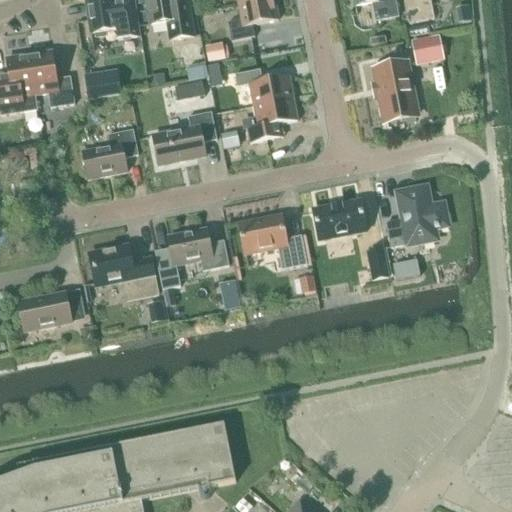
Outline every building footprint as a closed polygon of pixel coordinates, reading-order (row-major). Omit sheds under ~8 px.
[(113,0),(85,0),(91,37),(96,36),(98,39),(105,38),(106,34),(116,33),(118,43),(139,40),(133,0),(114,3),(113,0)] [(146,0),(151,28),(168,25),(170,43),(194,39),(187,0),(182,0),(174,1),(174,0),(146,0)] [(275,2),(274,0),(237,0),(239,9),(275,2)] [(353,0),(355,9),(372,6),(376,24),(399,19),(395,0),(353,0)] [(434,22),(430,0),(404,0),(409,27),(434,22)] [(241,20),(228,26),(231,45),(255,40),(253,28),(279,23),(275,2),(239,9),(241,20)] [(410,40),(429,36),(428,27),(408,31),(410,40)] [(385,39),(369,42),(371,50),(386,47),(385,39)] [(418,66),(442,61),(438,41),(414,46),(418,66)] [(209,66),(226,62),(223,46),(206,50),(209,66)] [(52,55),(30,58),(36,100),(49,99),(51,111),(75,107),(71,80),(56,82),(52,55)] [(0,77),(0,110),(1,119),(38,113),(36,100),(30,58),(7,62),(9,76),(0,77)] [(417,120),(406,66),(376,72),(382,105),(380,107),(382,117),(385,118),(386,126),(417,120)] [(219,68),(208,70),(210,80),(221,78),(219,68)] [(118,73),(86,78),(89,102),(121,98),(118,73)] [(249,88),(253,110),(294,102),(290,80),(262,85),(260,73),(236,78),(238,90),(249,88)] [(164,76),(148,79),(150,90),(166,87),(164,76)] [(203,85),(192,87),(194,101),(205,99),(203,85)] [(250,147),(274,142),(285,140),(282,127),(298,124),(294,102),(253,110),(255,120),(242,123),(244,134),(247,133),(250,147)] [(206,159),(204,146),(218,143),(212,115),(189,120),(191,132),(153,139),(159,169),(206,159)] [(108,138),(111,149),(83,155),(88,183),(128,175),(125,161),(139,158),(134,133),(108,138)] [(224,153),(240,150),(237,134),(221,137),(224,153)] [(437,243),(435,231),(448,229),(444,207),(431,210),(427,191),(397,196),(403,223),(386,226),(391,251),(408,248),(408,249),(437,243)] [(314,212),(320,244),(367,235),(360,203),(314,212)] [(286,242),(282,219),(239,227),(245,258),(278,252),(282,273),(308,269),(302,239),(286,242)] [(171,252),(155,256),(155,258),(160,284),(162,294),(173,292),(178,291),(176,281),(174,268),(201,263),(203,275),(230,269),(225,244),(210,247),(208,233),(168,241),(171,252)] [(129,249),(90,257),(96,289),(124,284),(128,304),(159,298),(155,277),(152,262),(132,266),(129,249)] [(384,253),(368,255),(373,283),(389,280),(384,253)] [(298,283),(301,298),(305,297),(306,301),(316,299),(313,280),(298,283)] [(235,284),(220,287),(222,299),(238,295),(235,284)] [(49,299),(49,301),(19,307),(24,335),(72,325),(71,321),(85,318),(80,294),(80,293),(49,299)] [(79,332),(81,343),(92,341),(90,330),(79,332)] [(143,511),(142,504),(214,489),(236,485),(224,428),(33,466),(35,473),(0,486),(0,511),(143,511)] [(314,487),(305,479),(297,489),(306,497),(314,487)] [(235,511),(236,511),(250,511),(252,510),(242,502),(235,511)] [(310,511),(300,503),(292,511),(310,511)]
